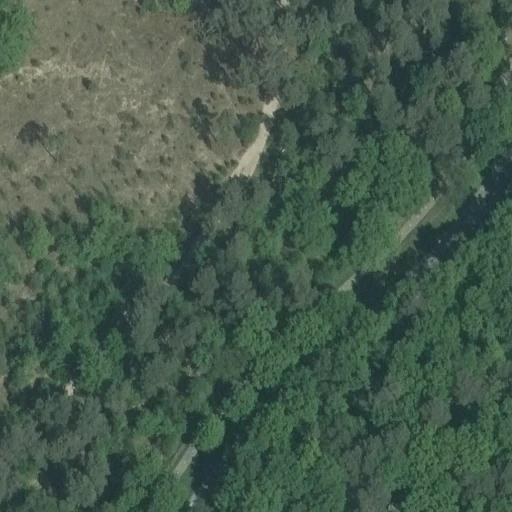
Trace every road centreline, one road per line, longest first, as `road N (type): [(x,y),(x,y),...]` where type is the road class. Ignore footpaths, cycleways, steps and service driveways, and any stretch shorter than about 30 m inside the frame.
road 1 (track): [(0,465),(114,334),(180,285),(242,195),(293,75),(290,0)]
road 2 (secondary): [(198,511),(284,402),(386,325),(476,239),(511,185)]
